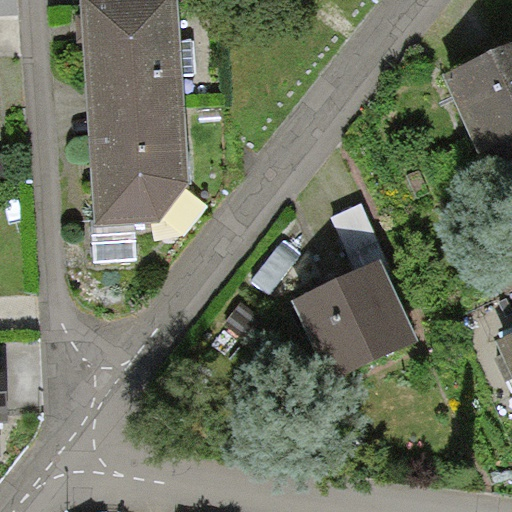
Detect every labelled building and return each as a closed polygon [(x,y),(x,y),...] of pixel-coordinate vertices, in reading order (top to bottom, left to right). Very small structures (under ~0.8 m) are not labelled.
[(84,0),(90,110),(188,105),(182,0),(84,0)] [(511,46),(438,77),(468,150),(511,131),(511,46)] [(166,226),(193,189),(188,105),(90,110),(97,230),(166,226)] [(360,207),(333,220),(358,275),(380,265),(386,262),(360,207)] [(420,349),(380,265),(358,275),(283,310),(323,394),(420,349)] [(511,337),(496,345),(511,380),(511,337)]
